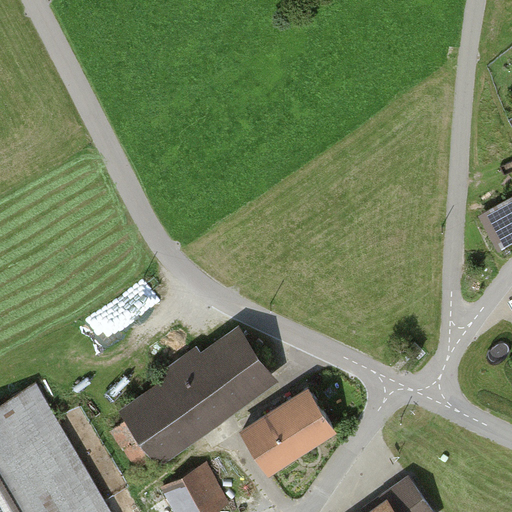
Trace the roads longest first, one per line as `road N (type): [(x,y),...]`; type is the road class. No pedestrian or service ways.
road 1 (unclassified): [(391,386),(239,307),(172,259),(32,0)]
road 2 (unclassified): [(476,0),(451,310),(456,336),(433,393)]
road 3 (unknown): [(330,351),(236,435),(268,511)]
road 4 (unclassified): [(308,511),(391,386)]
